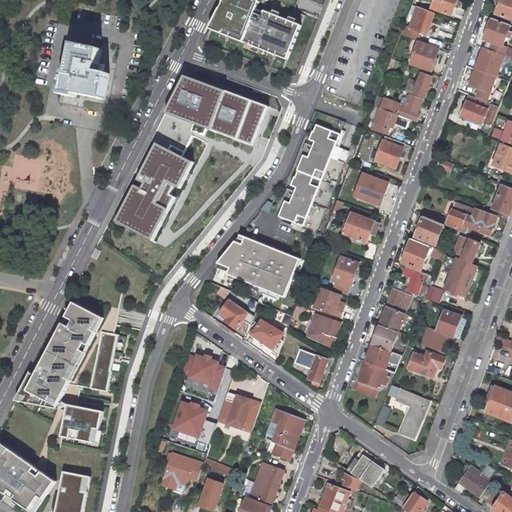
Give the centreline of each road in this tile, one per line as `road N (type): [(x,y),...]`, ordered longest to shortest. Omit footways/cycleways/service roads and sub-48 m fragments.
road 1 (residential): [(308,99),(283,165),(168,319),(143,385),(119,511)]
road 2 (residential): [(326,408),(478,0)]
road 3 (tertiary): [(182,50),(0,403)]
road 4 (residential): [(511,253),(428,479)]
road 5 (residential): [(182,50),(308,99)]
road 6 (residential): [(428,479),(326,408)]
